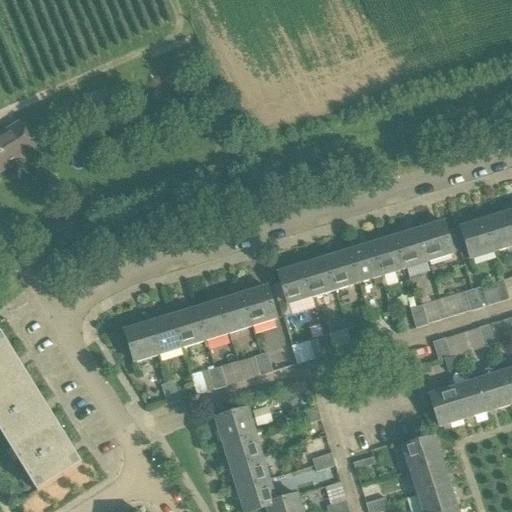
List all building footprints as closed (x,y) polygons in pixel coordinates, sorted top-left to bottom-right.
[(105,89),(83,95),(89,115),(97,113),(98,119),(112,115),(105,89)] [(38,153),(18,122),(0,133),(0,171),(10,165),(12,169),(38,153)] [(511,246),(511,227),(507,211),(485,218),(494,252),(511,246)] [(470,260),(494,252),(485,218),(460,226),(470,260)] [(419,229),(429,262),(451,255),(442,222),(419,229)] [(398,236),(407,269),(429,262),(419,229),(398,236)] [(373,243),(383,276),(407,269),(398,236),(373,243)] [(383,276),(373,243),(348,251),(358,284),(373,279),(375,286),(384,283),(383,276)] [(358,284),(348,251),(325,258),(334,291),(358,284)] [(325,258),(294,267),(303,300),(311,298),(334,291),(325,258)] [(303,300),(294,267),(278,272),(288,305),(303,300)] [(265,286),(242,293),(252,326),(275,319),(265,286)] [(465,293),(468,302),(480,298),(477,289),(465,293)] [(242,293),(219,301),(229,334),(252,326),(242,293)] [(468,302),(471,311),(483,308),(480,298),(468,302)] [(219,301),(196,308),(206,341),(229,334),(219,301)] [(414,319),(425,315),(422,306),(411,309),(414,319)] [(196,308),(172,315),(182,348),(183,354),(207,347),(206,341),(196,308)] [(172,315),(149,323),(158,356),(182,348),(172,315)] [(427,325),(425,315),(414,319),(416,328),(427,325)] [(363,324),(366,333),(379,329),(376,320),(363,324)] [(158,356),(149,323),(125,330),(135,363),(158,356)] [(490,325),(479,328),(482,337),(493,334),(490,325)] [(369,343),(382,339),(379,329),(366,333),(369,343)] [(82,464),(1,332),(0,333),(0,430),(38,492),(82,464)] [(493,334),(482,337),(485,347),(496,344),(493,334)] [(317,339),(320,348),(332,344),(329,335),(317,339)] [(285,366),(316,359),(311,339),(280,346),(285,366)] [(444,339),(433,343),(435,352),(447,348),(444,339)] [(323,357),(335,353),(332,344),(320,348),(323,357)] [(447,348),(435,352),(438,361),(450,357),(447,348)] [(254,357),(257,367),(269,363),(266,354),(254,357)] [(269,363),(257,367),(260,376),(272,372),(269,363)] [(429,363),(418,367),(421,376),(432,373),(429,363)] [(208,371),(211,381),(224,377),(221,367),(208,371)] [(511,369),(499,373),(510,406),(511,405),(511,369)] [(510,406),(499,373),(475,381),(485,414),(510,406)] [(214,390),(227,386),(224,377),(211,381),(214,390)] [(454,387),(464,420),(485,414),(475,381),(454,387)] [(164,395),(177,391),(174,382),(162,385),(164,395)] [(440,428),(464,420),(454,387),(430,395),(440,428)] [(167,405),(180,401),(177,391),(164,395),(167,405)] [(300,420),(319,415),(317,409),(298,414),(300,420)] [(223,445),(256,434),(248,410),(215,420),(223,445)] [(319,415),(300,420),(302,426),(321,421),(319,415)] [(230,468),(263,457),(256,434),(223,445),(230,468)] [(401,449),(409,472),(442,461),(434,438),(401,449)] [(313,460),(315,466),(333,461),(331,455),(313,460)] [(263,457),(230,468),(237,491),(270,480),(263,457)] [(353,464),(356,470),(374,464),(372,457),(353,464)] [(335,467),(333,461),(315,466),(316,473),(335,467)] [(416,494),(449,484),(442,461),(409,472),(416,494)] [(270,480),(237,491),(243,511),(254,511),(266,508),(277,505),(277,502),(270,480)] [(422,511),(442,511),(457,507),(449,484),(416,494),(422,511)] [(277,505),(266,508),(267,511),(303,511),(299,497),(298,496),(277,502),(277,505)] [(385,498),(366,504),(367,510),(387,504),(385,498)] [(348,511),(346,502),(336,505),(338,511),(348,511)]
